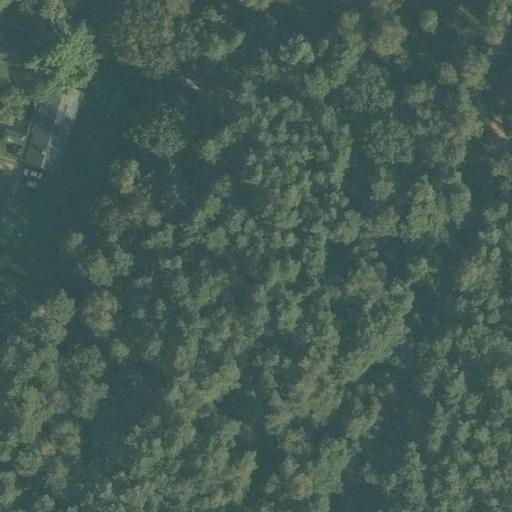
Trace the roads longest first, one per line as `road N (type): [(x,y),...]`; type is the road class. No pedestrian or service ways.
road 1 (track): [(0,19),(511,172)]
road 2 (track): [(368,511),(511,135)]
